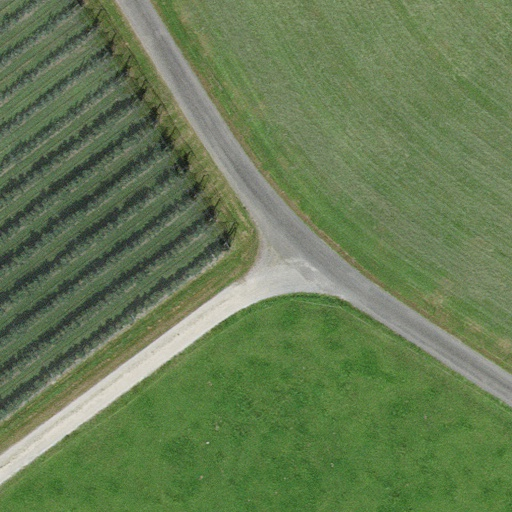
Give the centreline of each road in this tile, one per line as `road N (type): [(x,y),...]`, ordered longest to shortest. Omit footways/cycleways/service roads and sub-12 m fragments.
road 1 (track): [(135,0),(300,255),(511,392)]
road 2 (track): [(300,255),(0,479)]
